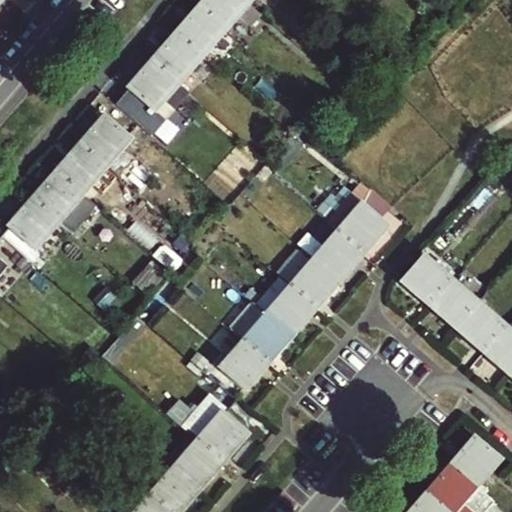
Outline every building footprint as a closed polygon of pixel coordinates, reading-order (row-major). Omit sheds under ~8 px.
[(242,0),(204,0),(198,8),(223,29),(233,17),(244,27),(257,13),(245,2),(242,0)] [(174,35),(199,57),(223,29),(198,8),(174,35)] [(174,35),(151,62),(175,84),(199,57),(174,35)] [(175,84),(151,62),(127,90),(161,120),(185,92),(175,84)] [(131,105),(123,114),(137,126),(145,117),(131,105)] [(78,148),(102,169),(127,140),(102,119),(78,148)] [(54,175),(78,196),(102,169),(78,148),(54,175)] [(31,201),(55,223),(78,196),(54,175),(31,201)] [(55,223),(31,201),(6,229),(31,251),(55,223)] [(383,227),(360,207),(336,235),(358,255),(383,227)] [(299,234),(291,244),(304,255),(312,246),(299,234)] [(336,235),(312,262),(335,282),(358,255),(336,235)] [(93,265),(81,255),(72,265),(84,275),(93,265)] [(429,305),(448,282),(420,258),(401,281),(429,305)] [(335,282),(312,262),(289,289),(312,309),(335,282)] [(455,328),(475,306),(448,282),(429,305),(455,328)] [(312,309),(289,289),(265,316),(288,336),(312,309)] [(484,353),(503,330),(475,306),(455,328),(484,353)] [(288,336),(265,316),(243,343),(266,363),(288,336)] [(511,376),(511,375),(511,338),(503,330),(484,353),(511,376)] [(243,390),(266,363),(243,343),(219,369),(243,390)] [(198,441),(221,461),(244,435),(220,415),(198,441)] [(198,488),(221,461),(198,441),(174,468),(198,488)] [(471,441),(448,467),(471,488),(494,461),(471,441)] [(448,467),(424,494),(445,511),(483,511),(490,504),(488,503),(471,488),(448,467)] [(176,511),(198,488),(174,468),(150,496),(169,511),(176,511)] [(445,511),(424,494),(408,511),(445,511)] [(169,511),(150,496),(136,511),(169,511)]
